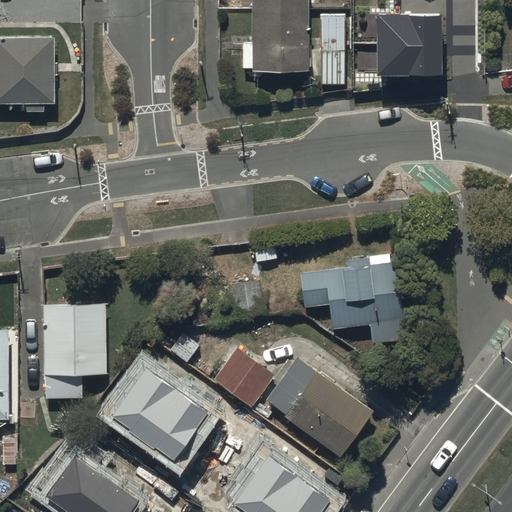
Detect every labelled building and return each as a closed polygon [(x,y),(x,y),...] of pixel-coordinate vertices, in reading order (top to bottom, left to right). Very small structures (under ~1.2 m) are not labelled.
[(308,0),(249,0),(250,71),(309,71),(308,0)] [(441,13),(378,14),(379,76),(442,75),(441,13)] [(320,84),(344,84),(344,14),(320,14),(320,84)] [(56,102),(56,34),(0,34),(0,102),(28,102),(28,110),(44,110),(44,102),(56,102)] [(319,234),(285,238),(287,253),(320,250),(319,234)] [(399,258),(300,269),(304,306),(329,303),(332,325),(371,321),(373,341),(408,337),(399,258)] [(264,311),(259,279),(229,284),(234,316),(264,311)] [(107,301),(45,302),(46,396),(83,396),(82,370),(107,370),(107,301)] [(9,328),(0,327),(0,418),(9,419),(9,328)] [(170,346),(190,360),(201,346),(180,331),(170,346)] [(255,405),(277,375),(239,347),(217,377),(255,405)] [(344,457),(376,412),(301,358),(268,403),(344,457)] [(209,412),(146,367),(112,415),(175,459),(209,412)] [(18,439),(1,439),(1,465),(18,465),(18,439)] [(132,511),(142,498),(79,454),(45,501),(59,511),(132,511)] [(322,511),(330,501),(267,456),(233,504),(245,511),(322,511)]
